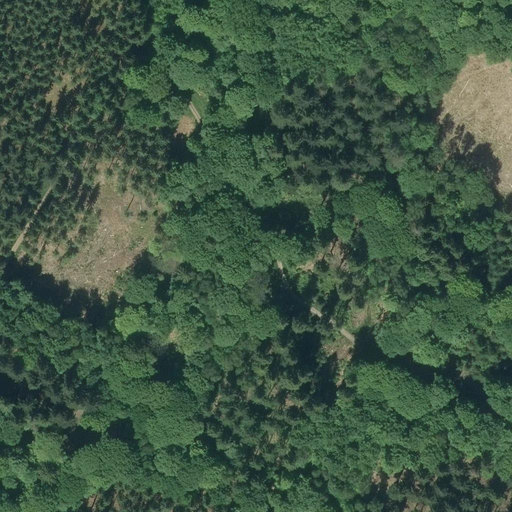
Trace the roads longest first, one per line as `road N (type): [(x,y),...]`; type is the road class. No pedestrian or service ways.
road 1 (track): [(511,434),(471,382),(390,349),(301,298),(256,204),(168,66),(150,53)]
road 2 (track): [(301,298),(251,300),(227,310),(108,395),(0,454)]
road 3 (track): [(0,270),(97,100),(118,70),(150,53)]
